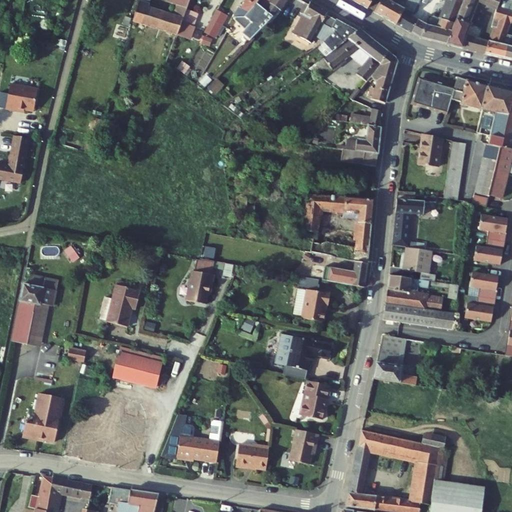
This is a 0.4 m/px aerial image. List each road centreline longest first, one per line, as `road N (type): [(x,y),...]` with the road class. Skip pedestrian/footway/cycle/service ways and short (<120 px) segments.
road 1 (tertiary): [(414,48),(393,126),(371,325),(330,507)]
road 2 (residential): [(330,507),(0,461)]
